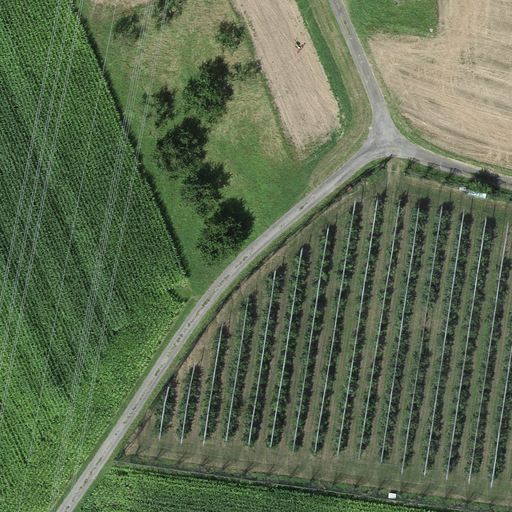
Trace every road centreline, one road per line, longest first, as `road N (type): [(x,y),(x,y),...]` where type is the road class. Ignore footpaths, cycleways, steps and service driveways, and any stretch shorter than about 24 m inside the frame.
road 1 (track): [(511,181),(380,140),(212,291),(61,511)]
road 2 (track): [(380,140),(361,67),(330,0)]
